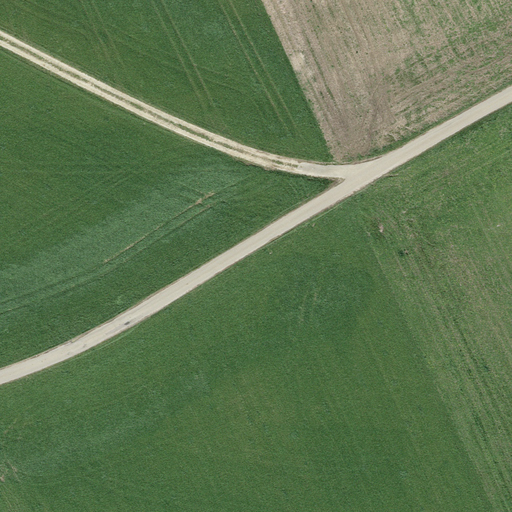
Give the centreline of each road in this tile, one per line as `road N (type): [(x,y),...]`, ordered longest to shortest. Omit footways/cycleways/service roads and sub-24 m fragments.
road 1 (track): [(0,374),(81,344),(358,174),(511,94)]
road 2 (track): [(0,37),(186,131),(294,172),(358,174)]
